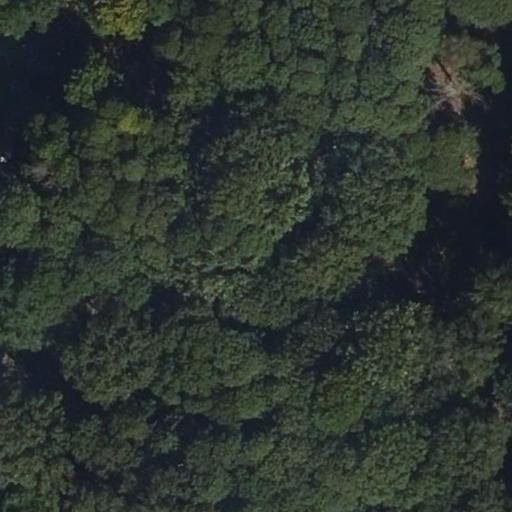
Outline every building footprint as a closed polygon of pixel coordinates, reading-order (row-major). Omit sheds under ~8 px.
[(25,103),(28,88),(15,86),(12,101),(25,103)] [(21,121),(25,103),(12,101),(8,118),(21,121)] [(17,140),(21,121),(8,118),(4,138),(17,140)] [(14,150),(17,140),(4,138),(2,147),(14,150)] [(0,162),(11,165),(14,150),(2,147),(0,153),(0,162)]
